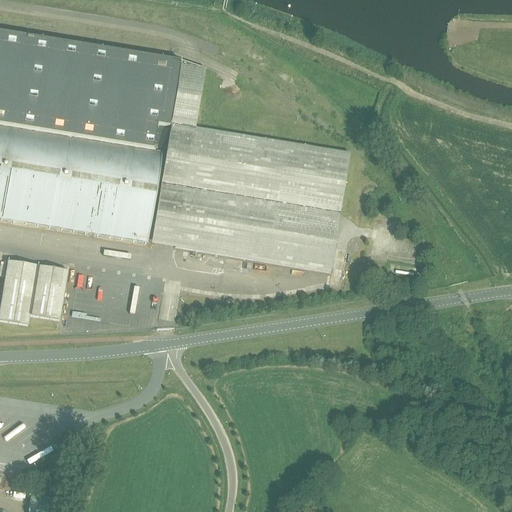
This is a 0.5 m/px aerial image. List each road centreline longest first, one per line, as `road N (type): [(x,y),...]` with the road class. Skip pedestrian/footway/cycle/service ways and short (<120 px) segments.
road 1 (unclassified): [(511,292),(176,342)]
road 2 (unclassified): [(229,511),(222,438),(178,368),(176,342)]
road 3 (unclassified): [(0,358),(176,342)]
